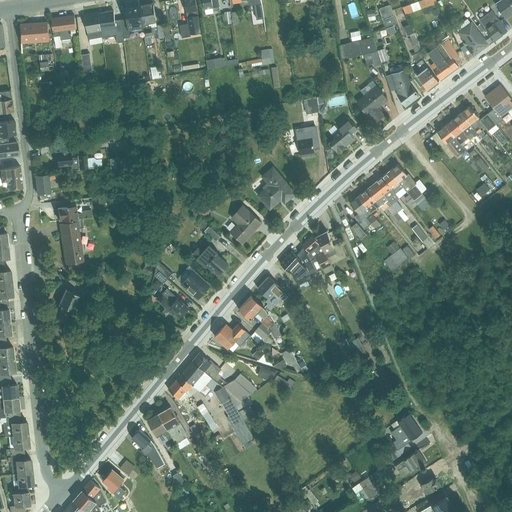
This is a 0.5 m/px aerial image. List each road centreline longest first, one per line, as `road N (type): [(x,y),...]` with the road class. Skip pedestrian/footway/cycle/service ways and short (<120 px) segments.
road 1 (tertiary): [(57,497),(327,195),(511,45)]
road 2 (track): [(327,195),(412,400),(435,426),(474,511)]
road 3 (residential): [(17,211),(48,482),(57,497)]
road 4 (track): [(369,297),(471,217),(398,134)]
road 5 (residential): [(17,211),(28,184),(7,8)]
